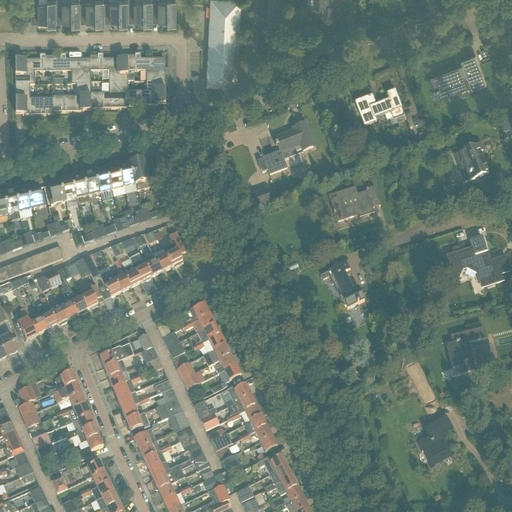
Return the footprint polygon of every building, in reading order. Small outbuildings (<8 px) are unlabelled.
[(30,12),(30,22),(47,22),(47,25),(55,25),(55,0),(46,0),(46,3),(33,3),(30,12)] [(71,22),(71,25),(79,25),(78,0),(57,0),(57,11),(62,11),(62,22),(71,22)] [(95,21),(95,24),(103,24),(102,0),(94,0),(94,3),(81,3),(81,11),(86,11),(86,22),(95,21)] [(118,21),(119,24),(127,24),(126,0),(118,0),(118,3),(105,3),(105,10),(110,10),(110,21),(118,21)] [(143,21),(143,24),(151,24),(150,0),(129,0),(129,10),(134,10),(134,21),(143,21)] [(167,24),(175,24),(174,0),(166,0),(166,2),(153,3),(153,10),(158,10),(158,21),(166,21),(167,24)] [(235,0),(209,0),(210,3),(207,54),(212,55),(212,60),(208,60),(209,72),(210,85),(235,84),(234,59),(233,59),(233,56),(238,56),(240,0),(235,0)] [(309,0),(309,6),(307,6),(307,7),(322,7),(322,14),(331,14),(331,0),(309,0)] [(456,69),(440,76),(447,94),(472,84),(473,87),(473,88),(474,89),(487,84),(475,55),(461,61),(463,65),(464,65),(465,67),(457,70),(456,69)] [(135,57),(127,57),(127,83),(128,83),(127,72),(146,72),(146,83),(165,82),(165,63),(158,63),(158,60),(140,60),(140,56),(135,56),(135,57)] [(22,64),(15,64),(15,86),(34,86),(34,73),(53,73),(52,58),(45,58),(45,57),(40,57),(40,61),(22,61),(22,64)] [(60,58),(52,58),(53,73),(71,73),(71,86),(90,85),(90,57),(89,57),(89,63),(83,63),(83,60),(65,61),(65,57),(60,57),(60,58)] [(127,60),(120,60),(102,60),(102,57),(98,57),(90,57),(90,85),(90,72),(108,72),(108,83),(127,83),(127,57),(127,60)] [(128,83),(127,83),(127,107),(128,107),(135,107),(140,107),(165,106),(165,82),(146,83),(146,92),(128,92),(128,83)] [(90,85),(90,110),(98,110),(98,111),(103,110),(121,110),(121,107),(127,107),(127,83),(108,83),(108,94),(90,94),(90,85)] [(76,98),(53,98),(53,116),(53,113),(61,113),(61,114),(66,114),(66,113),(84,113),(84,110),(90,110),(90,85),(71,86),(76,86),(76,98)] [(34,86),(15,86),(15,114),(22,113),(22,116),(40,116),(40,117),(45,117),(45,116),(53,116),(53,98),(52,98),(52,100),(30,100),(30,86),(34,86)] [(404,116),(394,92),(386,95),(388,101),(376,106),(372,96),(354,103),(364,128),(376,123),(375,119),(384,116),(386,121),(393,118),(393,121),(404,116)] [(511,100),(510,95),(503,97),(504,100),(506,105),(507,106),(511,103),(511,100)] [(277,146),(280,153),(263,160),(269,177),(286,170),(283,162),(303,154),(302,153),(313,148),(304,125),(293,129),(294,132),(275,140),(276,144),(275,144),(276,147),(277,146)] [(417,126),(408,129),(415,146),(423,142),(417,126)] [(483,151),(480,145),(453,155),(458,166),(462,164),(466,173),(461,175),(465,184),(488,174),(479,153),(483,151)] [(130,165),(135,186),(137,192),(152,189),(147,170),(144,171),(142,162),(130,165)] [(135,186),(130,165),(119,168),(124,189),(135,186)] [(124,189),(119,168),(107,171),(112,192),(124,189)] [(112,192),(107,171),(95,173),(100,194),(112,192)] [(100,194),(95,173),(84,176),(89,197),(100,194)] [(84,176),(72,179),(77,200),(89,197),(84,176)] [(72,179),(60,182),(65,203),(77,200),(72,179)] [(65,203),(60,182),(48,185),(50,193),(47,194),(50,206),(65,203)] [(37,187),(25,190),(30,211),(45,208),(42,195),(39,196),(37,187)] [(366,193),(357,196),(355,189),(328,197),(337,223),(358,216),(359,219),(374,214),(372,209),(380,207),(374,188),(366,190),(366,193)] [(266,189),(247,197),(253,212),(273,205),(266,189)] [(25,190),(14,193),(19,214),(30,211),(25,190)] [(19,214),(14,193),(2,196),(7,217),(8,223),(20,220),(19,214)] [(153,233),(146,237),(150,245),(158,241),(153,233)] [(173,246),(163,251),(165,256),(166,256),(172,268),(175,266),(176,267),(178,267),(183,265),(179,256),(185,253),(176,234),(169,238),(173,246)] [(135,241),(134,241),(137,246),(145,242),(142,237),(135,241)] [(472,250),(448,258),(454,278),(458,277),(461,270),(466,268),(481,276),(483,279),(480,285),(481,288),(484,287),(502,282),(500,275),(508,272),(504,259),(495,262),(495,264),(490,266),(482,238),(470,242),(472,250)] [(119,246),(110,249),(115,259),(124,255),(119,246)] [(59,248),(50,252),(54,264),(62,261),(59,248)] [(163,251),(153,256),(161,273),(172,268),(166,256),(165,256),(163,251)] [(54,264),(50,252),(44,254),(49,266),(54,264)] [(44,254),(38,256),(43,268),(49,266),(44,254)] [(38,256),(33,258),(37,270),(43,268),(38,256)] [(153,256),(143,262),(151,278),(161,273),(153,256)] [(89,257),(82,260),(90,275),(97,288),(98,291),(104,288),(110,299),(121,294),(115,282),(111,275),(101,280),(89,257)] [(33,258),(27,261),(31,272),(37,270),(33,258)] [(82,260),(74,265),(81,280),(90,275),(82,260)] [(27,261),(21,263),(25,274),(31,272),(27,261)] [(151,278),(143,262),(132,267),(141,284),(145,282),(147,282),(150,281),(151,279),(151,278)] [(25,274),(21,263),(15,265),(19,276),(25,274)] [(346,264),(328,273),(321,277),(323,281),(331,277),(341,297),(340,297),(347,311),(364,302),(357,288),(353,291),(344,274),(350,271),(346,264)] [(19,276),(15,265),(9,267),(14,279),(19,276)] [(368,266),(363,269),(367,276),(372,273),(368,266)] [(384,266),(377,270),(381,279),(389,275),(384,266)] [(9,267),(4,269),(8,281),(14,279),(9,267)] [(132,267),(124,271),(122,272),(125,277),(131,289),(141,284),(132,267)] [(66,270),(55,274),(56,274),(61,285),(63,290),(61,291),(63,295),(68,293),(70,298),(73,296),(72,294),(70,290),(66,281),(71,279),(66,270)] [(295,273),(287,277),(293,290),(301,287),(295,273)] [(61,285),(56,274),(45,279),(50,290),(51,291),(61,285)] [(125,277),(115,282),(121,294),(131,289),(125,277)] [(50,290),(45,279),(45,278),(36,281),(42,294),(50,290)] [(23,287),(20,281),(20,280),(9,284),(13,292),(23,287)] [(9,284),(0,288),(0,296),(12,290),(9,284)] [(89,288),(78,294),(87,311),(91,309),(91,310),(93,310),(97,308),(97,307),(97,306),(98,306),(95,301),(101,298),(98,291),(97,288),(95,286),(89,289),(89,288)] [(68,293),(63,295),(66,299),(58,303),(58,304),(67,321),(77,316),(68,299),(70,298),(68,293)] [(70,298),(68,299),(77,316),(78,316),(81,314),(81,315),(83,316),(86,314),(87,312),(87,311),(78,294),(73,296),(70,298)] [(50,308),(48,309),(51,315),(57,327),(58,326),(60,325),(61,325),(63,326),(66,324),(67,322),(67,321),(58,304),(50,308)] [(204,305),(192,311),(187,314),(191,323),(192,323),(193,325),(198,322),(197,322),(209,316),(204,305)] [(39,314),(38,315),(40,320),(46,332),(57,327),(51,315),(48,309),(45,310),(46,311),(45,311),(39,314)] [(29,318),(27,320),(36,337),(46,332),(40,320),(38,315),(30,319),(29,318)] [(191,323),(187,325),(189,330),(193,327),(197,335),(203,332),(214,326),(209,316),(197,322),(198,322),(193,325),(192,323),(191,323)] [(25,321),(14,327),(19,338),(22,336),(26,342),(36,337),(27,320),(25,321)] [(450,346),(447,347),(453,370),(455,378),(463,376),(475,373),(474,368),(470,352),(468,345),(477,342),(485,340),(482,329),(481,329),(480,324),(467,327),(469,332),(451,337),(453,345),(449,346),(450,346)] [(215,327),(214,326),(203,332),(197,335),(201,343),(202,345),(208,342),(220,336),(218,332),(218,331),(217,327),(215,327)] [(175,334),(170,336),(162,340),(167,350),(179,344),(175,334)] [(144,353),(153,349),(147,336),(138,340),(144,353)] [(220,336),(208,342),(213,352),(225,346),(220,336)] [(10,337),(0,342),(0,346),(6,358),(17,352),(10,337)] [(138,342),(132,344),(134,351),(141,348),(138,342)] [(184,354),(179,344),(167,350),(172,361),(184,354)] [(122,362),(133,357),(129,346),(118,350),(117,349),(110,352),(111,354),(99,359),(104,370),(122,362)] [(225,346),(213,352),(207,356),(212,366),(218,363),(230,357),(228,353),(229,351),(227,348),(225,347),(225,346)] [(153,349),(144,353),(141,354),(146,364),(158,359),(153,349)] [(230,357),(218,363),(221,368),(215,371),(218,376),(235,367),(233,363),(234,361),(232,358),(230,358),(230,357)] [(158,359),(146,364),(150,375),(163,369),(158,359)] [(122,362),(104,370),(108,380),(126,373),(122,362)] [(415,362),(407,367),(427,404),(435,399),(415,362)] [(182,382),(195,375),(190,365),(177,371),(182,382)] [(235,367),(218,376),(222,385),(211,391),(213,395),(222,390),(227,388),(225,385),(241,377),(238,373),(239,371),(237,368),(235,367)] [(126,373),(108,380),(113,391),(125,386),(125,385),(130,383),(131,385),(136,383),(134,379),(130,381),(126,373)] [(195,375),(182,382),(186,392),(191,389),(204,383),(199,373),(195,376),(195,375)] [(59,392),(77,385),(72,374),(60,379),(54,382),(58,390),(59,392)] [(135,394),(131,385),(130,383),(125,385),(125,386),(113,391),(117,401),(135,394)] [(147,396),(148,398),(149,400),(162,395),(172,391),(168,383),(154,389),(156,393),(147,396)] [(58,390),(53,392),(55,397),(54,397),(57,405),(69,400),(81,395),(77,385),(59,392),(58,390)] [(245,387),(234,392),(232,389),(227,392),(234,406),(239,403),(251,397),(245,387)] [(24,391),(18,393),(23,407),(30,404),(36,401),(36,400),(31,389),(30,388),(24,391)] [(177,402),(172,391),(162,395),(164,400),(166,405),(163,407),(177,402)] [(135,394),(117,401),(121,412),(134,407),(139,405),(140,407),(145,405),(143,400),(139,402),(135,394)] [(85,406),(81,395),(69,400),(73,411),(85,406)] [(234,406),(238,414),(239,416),(244,413),(256,407),(251,397),(239,403),(234,406)] [(183,413),(177,402),(163,407),(168,420),(174,418),(183,413)] [(204,403),(193,408),(200,423),(211,418),(204,403)] [(22,420),(35,415),(31,404),(18,409),(22,420)] [(67,411),(62,413),(64,418),(69,416),(72,424),(90,416),(85,406),(73,411),(68,413),(67,411)] [(134,407),(121,412),(126,423),(138,417),(134,407)] [(256,407),(244,413),(249,423),(261,417),(256,407)] [(0,418),(3,425),(10,422),(5,409),(0,411),(0,418)] [(183,413),(174,418),(180,432),(180,431),(189,427),(183,413)] [(35,415),(22,420),(27,430),(39,425),(40,425),(35,415)] [(138,417),(126,423),(127,426),(126,427),(126,428),(127,432),(129,433),(130,433),(142,428),(143,431),(149,428),(144,415),(138,417)] [(94,427),(90,416),(72,424),(75,432),(76,434),(94,427)] [(200,423),(205,433),(217,427),(219,426),(214,416),(211,418),(200,423)] [(249,423),(249,424),(243,427),(247,435),(248,434),(249,437),(255,434),(266,428),(261,417),(249,423)] [(441,438),(452,432),(445,419),(424,431),(428,439),(418,444),(431,468),(439,463),(440,464),(442,463),(442,462),(451,457),(441,438)] [(0,426),(0,431),(3,438),(15,433),(10,422),(3,425),(0,426)] [(76,434),(75,432),(70,434),(72,439),(77,437),(81,445),(86,443),(98,438),(94,427),(76,434)] [(189,427),(180,431),(180,432),(175,434),(180,444),(194,437),(189,427)] [(271,438),(266,428),(255,434),(260,444),(271,438)] [(211,443),(227,435),(225,432),(223,433),(221,430),(208,437),(211,443)] [(156,443),(150,431),(144,433),(145,435),(133,441),(138,451),(150,446),(156,443)] [(15,433),(3,438),(7,449),(19,444),(15,433)] [(46,435),(32,441),(36,451),(51,445),(46,435)] [(227,435),(211,443),(216,454),(224,450),(232,446),(227,435)] [(194,437),(180,444),(185,454),(188,453),(199,448),(197,445),(198,444),(194,437)] [(76,454),(78,458),(73,460),(75,465),(93,457),(91,453),(103,448),(98,438),(86,443),(89,448),(78,453),(76,454)] [(271,438),(260,444),(265,454),(277,448),(271,438)] [(155,456),(161,453),(159,451),(156,443),(150,446),(138,451),(143,462),(155,456)] [(23,454),(19,444),(7,449),(11,459),(13,458),(23,454)] [(51,445),(36,451),(38,455),(39,456),(41,462),(56,456),(51,445)] [(155,456),(143,462),(148,472),(160,466),(165,463),(171,461),(167,453),(166,453),(164,448),(159,451),(161,453),(155,456)] [(193,463),(204,457),(199,448),(188,453),(193,463)] [(229,459),(224,450),(216,454),(221,463),(229,459)] [(28,464),(23,454),(13,458),(17,469),(28,464)] [(229,459),(221,463),(226,473),(228,479),(243,472),(235,456),(229,459)] [(204,457),(196,461),(201,472),(209,468),(204,457)] [(264,461),(260,463),(258,464),(260,469),(264,467),(269,477),(287,468),(285,464),(286,464),(286,462),(284,459),(283,458),(282,459),(281,458),(271,463),(269,458),(264,461)] [(63,469),(59,461),(49,466),(53,474),(59,472),(63,469)] [(92,479),(104,474),(98,463),(86,468),(89,474),(84,477),(86,482),(92,479)] [(160,466),(148,472),(153,482),(165,477),(165,476),(170,474),(171,476),(173,475),(176,474),(174,469),(169,471),(165,463),(160,466)] [(28,464),(17,469),(15,470),(19,480),(22,479),(33,475),(29,464),(28,465),(28,464)] [(273,485),(269,487),(271,492),(276,489),(275,487),(292,478),(287,468),(269,477),(273,485)] [(204,481),(213,477),(209,469),(200,474),(204,481)] [(53,474),(48,477),(57,496),(67,490),(61,478),(59,472),(53,474)] [(92,479),(94,484),(88,487),(90,490),(90,489),(91,492),(108,484),(104,474),(92,479)] [(165,477),(153,482),(155,486),(154,486),(153,488),(155,492),(157,492),(158,492),(158,493),(170,487),(177,484),(173,475),(171,476),(170,474),(165,476),(165,477)] [(33,475),(22,479),(24,485),(35,480),(33,475)] [(222,475),(214,479),(219,489),(223,487),(221,482),(224,480),(222,475)] [(292,479),(292,478),(275,487),(276,489),(280,497),(285,494),(297,488),(295,485),(296,484),(297,483),(294,479),(293,478),(292,479)] [(209,494),(215,491),(218,489),(219,489),(214,479),(203,484),(207,494),(209,494)] [(235,487),(232,480),(223,483),(226,491),(235,487)] [(90,489),(90,490),(85,492),(88,496),(92,494),(96,502),(113,494),(108,484),(91,492),(90,489)] [(170,487),(158,493),(163,503),(175,497),(170,487)] [(215,491),(209,494),(216,508),(226,503),(230,502),(228,498),(226,492),(223,487),(219,489),(218,489),(215,491)] [(248,488),(235,494),(241,505),(253,498),(248,488)] [(285,494),(288,500),(282,503),(284,506),(285,508),(291,505),(302,499),(297,488),(285,494)] [(35,505),(45,500),(40,489),(29,494),(35,505)] [(113,494),(96,502),(100,510),(100,511),(101,511),(118,504),(113,494)] [(175,497),(163,503),(166,511),(170,511),(180,508),(175,497)] [(284,506),(279,508),(281,511),(282,511),(286,510),(287,511),(301,511),(308,509),(302,499),(291,505),(285,508),(284,506)] [(31,507),(32,511),(33,511),(37,510),(38,511),(46,511),(50,510),(45,500),(35,505),(31,507)] [(244,511),(249,511),(256,509),(258,508),(255,500),(242,507),(244,511)] [(68,503),(61,506),(64,511),(75,511),(77,511),(73,501),(68,503)] [(0,511),(11,511),(10,509),(12,508),(9,502),(0,506),(1,508),(0,508),(0,511)] [(211,511),(227,511),(230,511),(226,503),(216,508),(211,511)]
